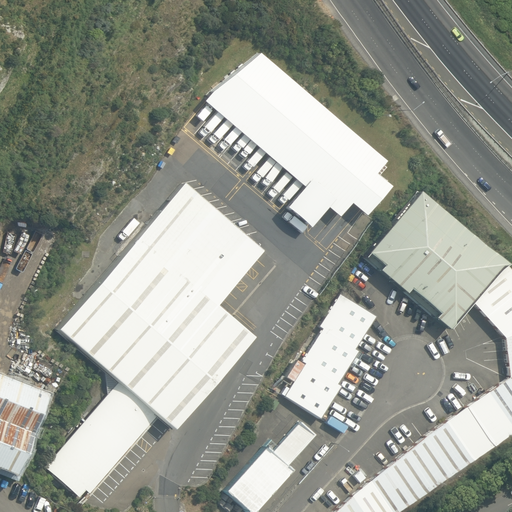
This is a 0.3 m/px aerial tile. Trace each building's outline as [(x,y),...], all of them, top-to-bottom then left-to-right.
[(385,162),(258,53),(210,92),(202,102),(301,187),(284,208),(308,228),(326,208),(337,218),(349,204),(363,217),(389,187),(374,174),(385,162)] [(84,490),(89,494),(155,416),(171,430),(252,337),(214,305),(261,251),(181,183),(54,330),(104,373),(106,395),(43,467),(78,498),(84,490)] [(434,318),(447,331),(471,303),(504,265),(418,192),(366,254),(382,267),(378,271),(405,294),(408,290),(437,314),(434,318)] [(398,511),(511,432),(511,275),(504,265),(471,303),(503,338),(507,378),(465,408),(398,457),(335,511),(398,511)] [(283,397),(318,420),(339,387),(336,384),(357,352),(353,350),(374,317),(338,295),(317,327),(321,330),(300,362),(304,364),(283,397)] [(46,394),(0,375),(0,475),(17,482),(22,468),(18,467),(46,394)] [(285,468),(314,435),(297,420),(268,453),(259,445),(218,491),(241,511),(256,511),(291,474),(285,468)]
